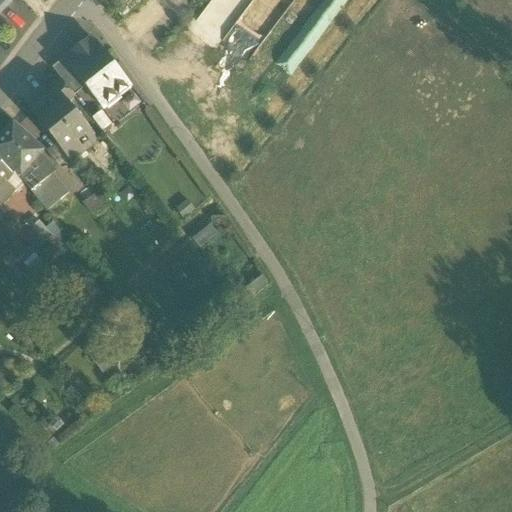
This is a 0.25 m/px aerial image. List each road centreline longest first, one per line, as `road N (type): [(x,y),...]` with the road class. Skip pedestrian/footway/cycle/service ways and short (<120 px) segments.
road 1 (residential): [(371,511),(373,500),(291,294),(88,0)]
road 2 (track): [(373,500),(511,421)]
road 3 (tertiary): [(0,95),(76,0)]
